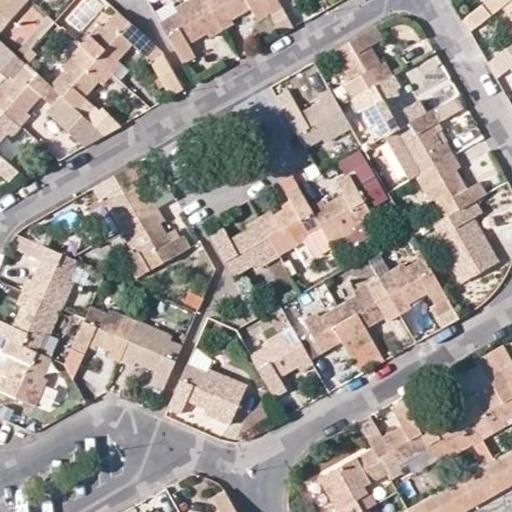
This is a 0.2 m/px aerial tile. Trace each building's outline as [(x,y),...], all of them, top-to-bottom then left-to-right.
[(0,0),(0,22),(4,25),(26,0),(0,0)] [(222,29),(205,0),(188,0),(176,7),(178,11),(160,21),(183,63),(194,57),(187,44),(206,33),(208,38),(222,29)] [(271,13),(263,0),(205,0),(222,29),(233,24),(231,19),(251,8),(258,21),(271,13)] [(263,0),(271,13),(281,7),(277,0),(263,0)] [(511,0),(487,0),(482,5),(490,16),(502,7),(511,20),(511,27),(511,28),(511,29),(511,0)] [(482,5),(463,19),(470,32),(490,16),(482,5)] [(127,68),(118,59),(132,43),(153,61),(151,64),(169,97),(182,88),(162,51),(117,10),(103,26),(99,23),(80,45),(112,74),(118,79),(127,68)] [(376,27),(336,50),(345,69),(342,71),(348,83),(344,86),(351,99),(369,88),(393,75),(385,63),(381,65),(371,47),(383,39),(376,27)] [(100,111),(83,97),(98,80),(103,84),(112,74),(80,45),(61,66),(64,69),(53,81),(53,87),(104,133),(120,125),(103,108),(100,111)] [(84,145),(104,133),(53,87),(25,62),(11,78),(8,75),(0,83),(0,105),(17,121),(21,125),(30,115),(26,111),(40,95),(51,105),(46,111),(84,145)] [(384,137),(396,129),(425,113),(418,101),(406,107),(395,91),(399,86),(393,75),(369,88),(376,100),(363,107),(370,120),(374,119),(384,137)] [(318,98),(319,102),(301,112),(294,100),(282,106),(305,148),(324,138),(326,142),(351,128),(338,106),(330,91),(318,98)] [(454,96),(425,113),(396,129),(407,148),(403,151),(410,164),(424,156),(430,169),(454,155),(446,143),(442,145),(431,126),(461,109),(454,96)] [(0,173),(8,181),(18,170),(0,155),(0,140),(8,132),(11,135),(21,125),(17,121),(0,105),(0,173)] [(241,112),(235,135),(259,142),(265,118),(241,112)] [(430,201),(435,199),(445,217),(475,200),(485,194),(479,182),(467,189),(456,170),(460,167),(454,155),(430,169),(417,177),(430,201)] [(142,160),(101,184),(110,202),(106,205),(113,218),(126,210),(134,222),(157,208),(150,196),(146,198),(136,180),(148,173),(142,160)] [(337,182),(343,194),(330,202),(327,197),(309,207),(320,226),(330,244),(356,230),(354,226),(371,215),(349,175),(337,182)] [(305,240),(302,236),(320,226),(309,207),(297,185),(285,192),(291,205),(273,215),(271,211),(258,218),(271,241),(283,235),(291,248),(305,240)] [(484,235),(479,238),(469,221),(474,218),(482,213),(475,200),(445,217),(434,224),(444,241),(440,245),(461,283),(499,261),(484,235)] [(166,222),(157,208),(134,222),(120,230),(130,248),(134,254),(139,251),(150,270),(190,247),(183,235),(171,242),(161,225),(166,222)] [(254,269),(268,262),(260,247),(271,241),(258,218),(246,225),(248,229),(230,240),(223,227),(211,234),(229,267),(234,275),(252,265),(254,269)] [(479,238),(484,235),(474,218),(469,221),(479,238)] [(302,236),(305,240),(314,256),(332,246),(330,244),(320,226),(302,236)] [(73,281),(68,279),(76,260),(71,258),(19,235),(14,248),(41,261),(33,279),(27,278),(22,291),(62,308),(73,281)] [(136,278),(150,270),(139,251),(134,254),(130,248),(122,253),(136,278)] [(412,307),(409,303),(427,292),(435,305),(447,298),(423,257),(406,267),(403,263),(378,277),(399,314),(412,307)] [(378,277),(353,292),(355,296),(337,306),(360,348),(372,341),(365,328),(384,317),(387,321),(399,314),(378,277)] [(0,335),(7,338),(36,351),(44,332),(50,334),(62,308),(22,291),(16,304),(21,306),(13,326),(0,319),(0,335)] [(198,309),(202,298),(187,291),(183,302),(198,309)] [(83,354),(89,341),(109,350),(108,355),(120,360),(137,321),(112,310),(110,314),(90,306),(84,318),(71,349),(83,354)] [(360,348),(337,306),(319,317),(316,313),(304,320),(312,334),(322,352),(341,341),(349,354),(360,348)] [(182,345),(163,337),(164,333),(137,321),(120,360),(134,366),(136,362),(156,370),(150,383),(163,389),(182,345)] [(286,389),(279,376),(298,366),(301,371),(313,364),(310,359),(299,340),(287,347),(280,334),(266,341),(268,346),(251,355),(274,396),(286,389)] [(312,334),(299,340),(310,359),(322,352),(312,334)] [(2,352),(15,357),(6,377),(2,375),(0,378),(0,389),(36,406),(47,379),(42,376),(51,358),(36,351),(7,338),(2,352)] [(511,361),(503,345),(490,352),(511,391),(511,361)] [(214,354),(195,346),(168,408),(180,413),(186,400),(206,409),(204,414),(229,425),(246,386),(208,369),(214,354)] [(505,425),(504,421),(511,416),(511,391),(490,352),(478,359),(494,388),(474,399),(473,396),(461,403),(481,439),(505,425)] [(370,415),(357,422),(372,449),(386,474),(390,480),(402,473),(400,470),(412,463),(410,458),(429,447),(413,418),(403,401),(390,408),(400,426),(382,437),(370,415)] [(429,447),(435,459),(453,450),(455,454),(481,439),(461,403),(449,410),(450,413),(431,424),(425,412),(413,418),(429,447)] [(386,474),(372,449),(319,479),(333,503),(338,502),(342,500),(345,504),(336,509),(331,511),(362,511),(368,509),(376,504),(369,492),(366,494),(362,488),(365,486),(386,474)] [(511,449),(501,455),(511,474),(511,449)] [(493,460),(488,463),(503,489),(511,483),(511,474),(501,455),(493,460)] [(488,463),(475,471),(489,497),(503,489),(488,463)] [(475,504),(489,497),(475,471),(460,479),(475,504)] [(461,511),(475,504),(460,479),(450,485),(448,486),(461,511)] [(443,511),(461,511),(448,486),(433,494),(443,511)] [(212,496),(218,509),(213,511),(235,511),(223,490),(212,496)] [(443,511),(433,494),(420,502),(425,511),(443,511)] [(338,502),(333,503),(336,509),(345,504),(342,500),(338,502)] [(425,511),(420,502),(406,509),(407,511),(425,511)]
